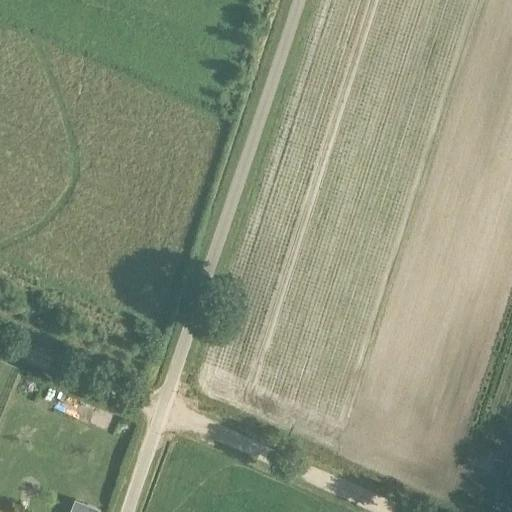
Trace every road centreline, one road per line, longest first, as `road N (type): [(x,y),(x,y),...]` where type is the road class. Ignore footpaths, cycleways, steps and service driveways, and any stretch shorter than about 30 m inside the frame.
road 1 (unclassified): [(124,511),(296,0)]
road 2 (track): [(0,341),(400,511)]
